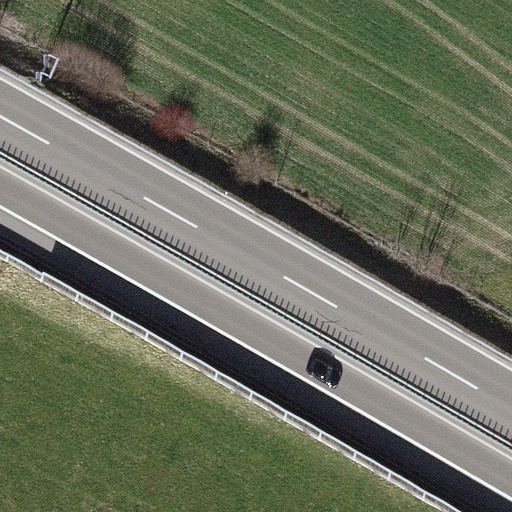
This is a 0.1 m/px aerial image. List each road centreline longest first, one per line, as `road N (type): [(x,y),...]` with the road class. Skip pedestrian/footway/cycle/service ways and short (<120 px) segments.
road 1 (trunk): [(511,408),(0,116)]
road 2 (trunk): [(0,189),(511,480)]
